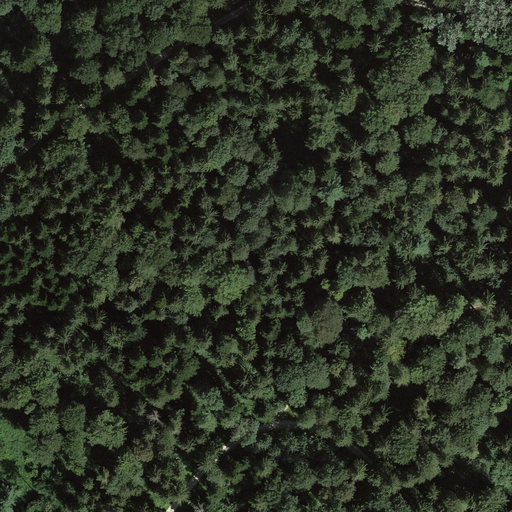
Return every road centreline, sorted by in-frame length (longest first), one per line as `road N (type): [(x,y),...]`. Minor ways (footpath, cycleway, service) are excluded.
road 1 (track): [(161,511),(194,466),(231,434),(269,419),(331,428),(370,460),(400,511)]
road 2 (track): [(257,0),(99,93),(0,167)]
road 3 (track): [(269,419),(368,345),(511,296)]
